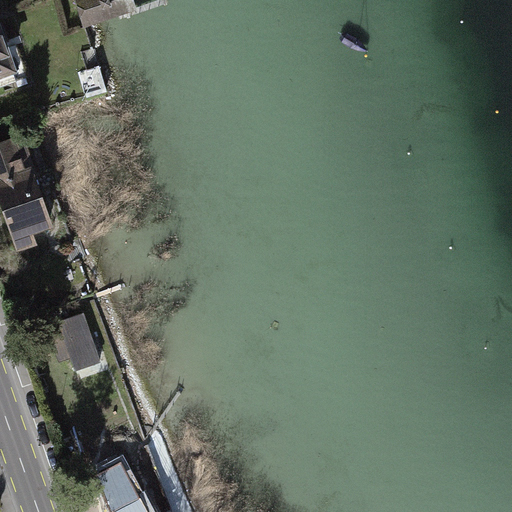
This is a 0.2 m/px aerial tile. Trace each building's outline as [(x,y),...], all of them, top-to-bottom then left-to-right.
[(134,0),(81,0),(90,26),(139,12),(137,7),(134,0)] [(0,88),(28,79),(16,43),(5,47),(4,43),(9,41),(2,22),(0,22),(0,88)] [(14,137),(0,141),(0,201),(12,235),(51,223),(26,147),(18,148),(14,137)] [(88,326),(63,335),(72,360),(97,351),(88,326)] [(134,479),(102,490),(110,505),(107,507),(109,511),(149,511),(140,494),(141,492),(134,479)]
